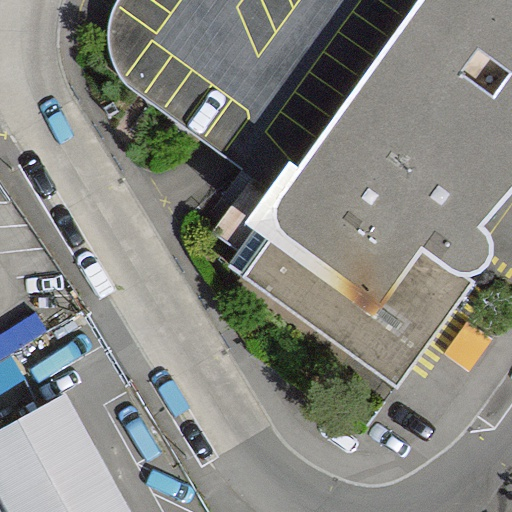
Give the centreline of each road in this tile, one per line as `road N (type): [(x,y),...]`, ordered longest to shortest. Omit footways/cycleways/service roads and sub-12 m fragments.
road 1 (unclassified): [(296,511),(42,110),(23,43),(32,0)]
road 2 (unclassified): [(511,417),(435,511)]
